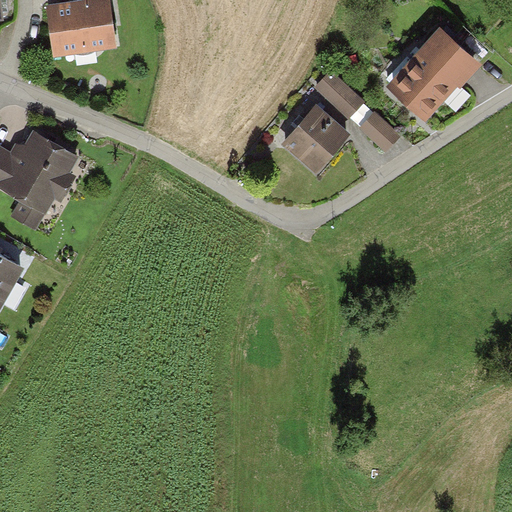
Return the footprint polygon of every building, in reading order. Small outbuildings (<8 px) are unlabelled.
[(108,0),(101,0),(46,8),(53,59),(115,51),(108,0)] [(440,31),(387,91),(426,126),(458,89),(461,92),(482,68),(440,31)] [(331,72),(315,88),(349,121),(365,104),(331,72)] [(317,106),(281,147),(317,178),(352,137),(317,106)] [(375,113),(359,130),(387,154),(402,137),(375,113)] [(0,150),(0,191),(17,201),(9,216),(35,230),(51,199),(59,203),(72,178),(66,175),(75,158),(28,133),(21,148),(14,144),(8,155),(0,150)] [(0,292),(15,266),(0,257),(0,292)]
